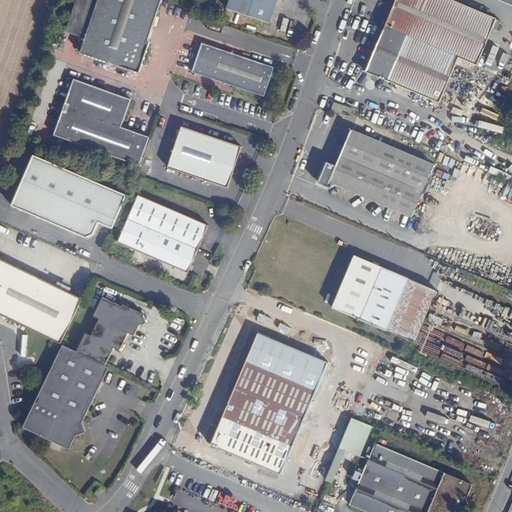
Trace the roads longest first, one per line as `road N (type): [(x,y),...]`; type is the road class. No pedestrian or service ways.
road 1 (unclassified): [(109,511),(151,453),(286,166),(341,0)]
road 2 (unknown): [(269,198),(436,273)]
